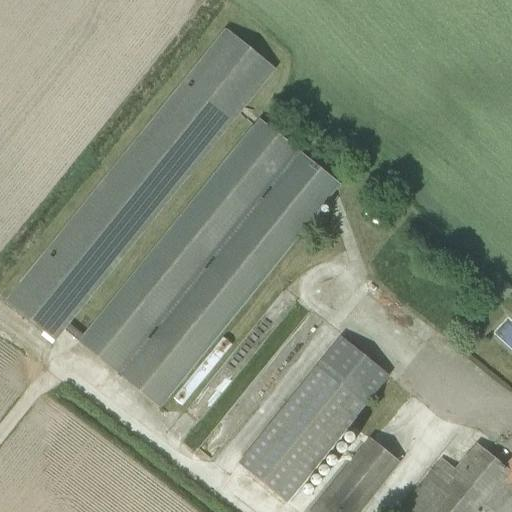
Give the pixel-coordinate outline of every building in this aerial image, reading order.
[(64,330),(160,408),(340,186),(260,121),(84,337),(69,324),(275,70),(226,31),(7,302),(55,341),(64,330)] [(239,465),(286,503),(388,377),(341,339),(239,465)] [(359,511),(399,463),(371,441),(312,511),(359,511)] [(482,511),(486,507),(511,475),(511,473),(505,468),(476,444),(455,471),(441,459),(398,511),(482,511)] [(511,511),(511,460),(505,468),(511,473),(511,475),(486,507),(491,511),(511,511)]
